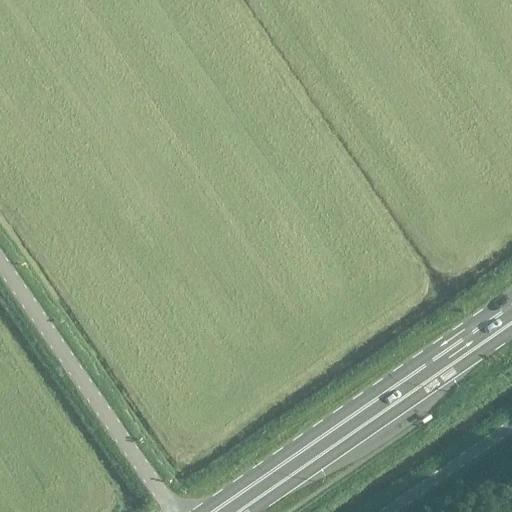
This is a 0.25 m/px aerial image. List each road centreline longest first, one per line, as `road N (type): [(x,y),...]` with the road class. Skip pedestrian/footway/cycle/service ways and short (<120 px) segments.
road 1 (primary): [(226,511),(511,314)]
road 2 (unclassified): [(172,511),(0,259)]
road 3 (unclassified): [(390,511),(511,427)]
